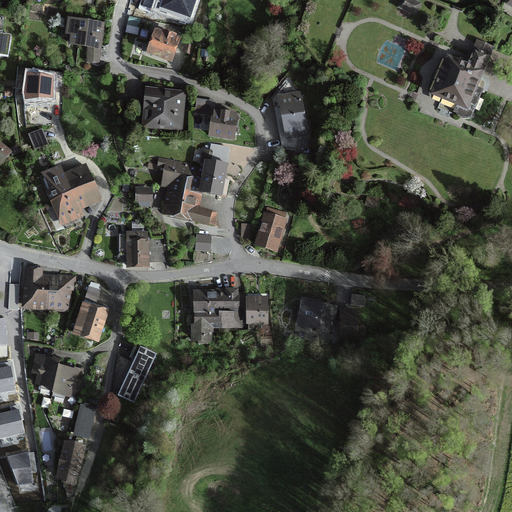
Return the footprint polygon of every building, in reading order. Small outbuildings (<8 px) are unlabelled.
[(158,0),(157,4),(183,13),(187,0),(158,0)] [(420,4),(408,0),(402,0),(399,7),(416,14),(420,4)] [(195,12),(189,11),(186,25),(192,26),(195,12)] [(88,55),(98,55),(99,55),(99,48),(102,25),(70,21),(68,34),(72,34),(71,44),(88,46),(88,55)] [(0,55),(8,57),(11,36),(2,35),(3,32),(3,31),(0,30),(0,55)] [(174,37),(157,31),(156,33),(148,53),(171,61),(178,41),(173,39),(174,37)] [(488,58),(488,57),(474,51),(474,52),(469,64),(460,60),(459,64),(448,59),(433,95),(457,105),(454,112),(456,113),(457,115),(458,116),(459,117),(460,117),(461,118),(463,119),(464,119),(466,119),(467,119),(468,118),(470,119),(482,90),(475,87),(488,58)] [(36,106),(37,98),(47,99),(49,85),(63,87),(63,73),(50,71),(49,78),(28,75),(25,96),(26,96),(25,105),(36,106)] [(148,107),(154,108),(152,125),(178,128),(181,94),(149,91),(148,107)] [(308,134),(300,94),(280,98),(288,138),(297,136),(308,134)] [(237,115),(214,111),(214,116),(211,136),(233,139),(237,115)] [(42,130),(30,135),(36,149),(48,144),(42,130)] [(207,170),(189,167),(185,188),(197,190),(203,191),(203,193),(219,196),(219,195),(225,196),(229,179),(225,178),(227,163),(224,163),(223,167),(212,165),(214,152),(210,152),(204,151),(202,163),(208,164),(207,170)] [(294,158),(279,156),(278,163),(293,165),(294,158)] [(185,188),(189,167),(190,165),(159,160),(158,162),(150,160),(148,168),(157,170),(158,167),(167,168),(165,184),(174,185),(173,193),(184,195),(185,188)] [(44,179),(54,201),(94,184),(85,165),(64,175),(62,171),(44,179)] [(94,184),(54,201),(64,223),(78,217),(74,208),(79,207),(77,204),(86,200),(88,205),(100,199),(94,184)] [(196,197),(197,190),(185,188),(184,195),(196,197)] [(150,191),(138,190),(137,200),(150,201),(150,191)] [(196,197),(184,195),(173,193),(169,192),(165,211),(169,212),(181,215),(192,217),(192,220),(196,221),(214,225),(217,214),(199,210),(194,209),(196,197)] [(267,209),(257,245),(276,251),(284,221),(277,219),(279,213),(267,209)] [(147,267),(147,263),(147,246),(151,246),(151,240),(147,240),(147,234),(129,234),(129,235),(129,243),(126,243),(126,263),(129,263),(129,267),(147,267)] [(210,252),(212,236),(197,235),(195,251),(210,252)] [(25,305),(48,307),(50,283),(40,282),(41,272),(27,271),(25,305)] [(58,283),(50,283),(48,307),(68,308),(69,290),(72,290),(73,281),(75,281),(75,276),(67,276),(66,280),(58,280),(58,283)] [(19,285),(10,285),(9,309),(18,309),(19,285)] [(101,290),(89,287),(85,301),(96,304),(101,290)] [(197,312),(237,312),(238,312),(237,294),(237,293),(237,290),(236,290),(226,290),(226,294),(197,295),(197,312)] [(247,319),(248,319),(248,323),(267,323),(267,318),(267,306),(267,298),(250,298),(250,303),(255,303),(255,306),(247,306),(247,319)] [(333,331),(334,321),(324,320),(325,306),(306,304),(303,327),(333,331)] [(83,305),(78,324),(75,333),(98,340),(107,313),(89,307),(83,305)] [(194,325),(194,329),(194,339),(209,339),(209,329),(209,326),(209,323),(222,323),(222,324),(237,324),(237,312),(197,312),(197,325),(194,325)] [(357,338),(357,313),(343,313),(342,337),(357,338)] [(155,356),(141,349),(137,347),(137,348),(132,359),(136,361),(123,389),(137,396),(155,356)] [(52,393),(53,393),(60,361),(44,358),(42,368),(38,371),(40,374),(38,384),(53,388),(52,393)] [(60,362),(60,361),(53,393),(68,396),(71,386),(74,384),(72,380),(74,370),(59,366),(60,362)] [(10,367),(0,368),(0,391),(14,389),(10,367)] [(95,410),(83,407),(76,434),(88,437),(95,410)] [(23,432),(18,410),(0,414),(0,433),(1,437),(23,432)] [(59,477),(75,480),(82,449),(66,446),(59,477)] [(32,482),(28,453),(8,457),(19,484),(32,482)]
